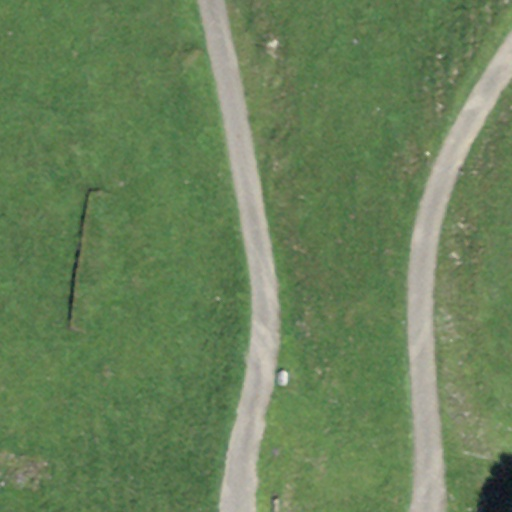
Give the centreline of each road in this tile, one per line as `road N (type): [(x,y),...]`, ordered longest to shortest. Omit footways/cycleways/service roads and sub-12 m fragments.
road 1 (track): [(206,0),(260,255),(264,349),(234,492),(237,511)]
road 2 (track): [(433,511),(419,316),(424,244),(445,168),(511,50)]
